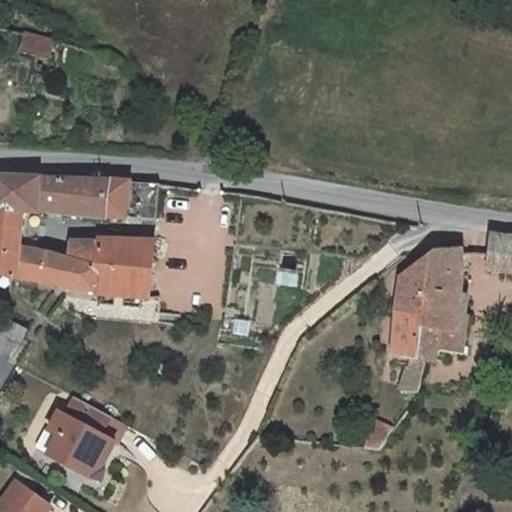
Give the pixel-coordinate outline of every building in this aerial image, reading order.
[(20,47),(46,58),(52,43),(27,32),(20,47)] [(134,180),(129,214),(152,217),(156,183),(134,180)] [(511,237),(491,232),(484,269),(511,275),(511,237)] [(90,250),(44,244),(32,303),(57,308),(60,286),(85,289),(90,250)] [(403,272),(393,308),(423,312),(427,292),(457,296),(464,250),(448,246),(403,272)] [(113,253),(90,250),(85,289),(107,292),(113,253)] [(175,260),(113,253),(107,292),(200,303),(207,265),(175,260)] [(457,296),(427,292),(423,312),(454,316),(457,296)] [(57,308),(32,303),(30,323),(13,323),(11,340),(79,350),(83,322),(55,319),(57,308)] [(425,351),(416,350),(419,332),(423,312),(393,308),(381,353),(390,355),(384,388),(403,393),(425,351)] [(122,329),(83,322),(79,350),(194,368),(202,320),(127,309),(122,329)] [(454,316),(423,312),(419,332),(465,337),(469,317),(454,316)] [(416,350),(425,351),(462,357),(465,337),(419,332),(416,350)] [(88,406),(71,397),(61,414),(56,411),(46,431),(56,436),(45,455),(83,476),(91,460),(100,465),(106,454),(103,444),(95,440),(98,435),(112,443),(123,423),(88,406)] [(106,454),(112,443),(98,435),(95,440),(103,444),(106,454)] [(44,511),(48,508),(14,482),(0,500),(0,511),(44,511)]
